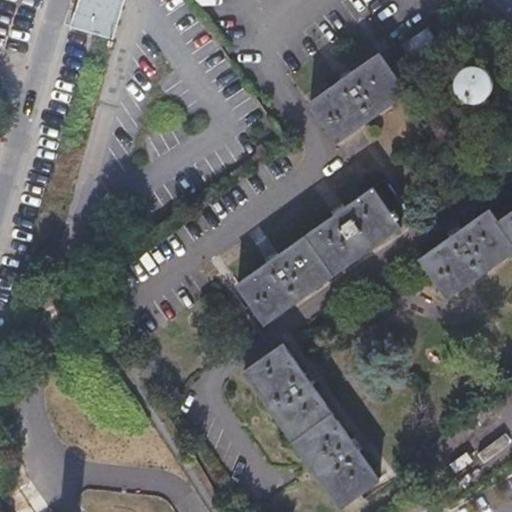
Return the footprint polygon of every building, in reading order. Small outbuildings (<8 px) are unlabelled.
[(122,0),(76,0),(69,25),(112,38),(122,0)] [(399,41),(405,49),(410,57),(431,41),(421,26),(399,41)] [(305,100),(319,119),(332,138),(401,90),(374,51),(305,100)] [(449,72),(448,78),(448,80),(448,83),(450,88),(453,92),(458,95),(460,96),(463,97),(469,97),(474,96),(476,95),(481,91),(482,89),(484,87),(485,81),(485,79),(485,73),(484,71),(481,66),(479,64),(474,61),(471,60),(466,60),(461,61),(456,63),(454,65),(452,67),(449,72)] [(261,320),(328,272),(395,224),(368,186),(233,282),(261,320)] [(511,202),(491,218),(484,207),(415,255),(443,295),(511,246),(511,247),(511,202)] [(375,477),(326,410),(278,342),(240,368),(337,504),(375,477)] [(490,441),(475,424),(446,449),(460,466),(490,441)]
